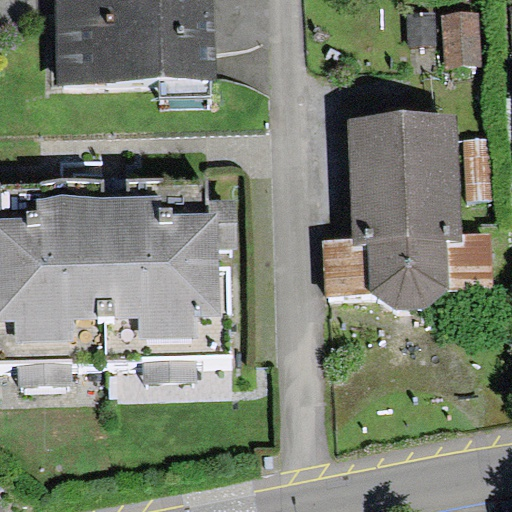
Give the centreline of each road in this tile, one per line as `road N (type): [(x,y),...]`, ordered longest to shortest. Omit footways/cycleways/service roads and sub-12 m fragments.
road 1 (residential): [(286,0),(311,511)]
road 2 (residential): [(311,511),(511,473)]
